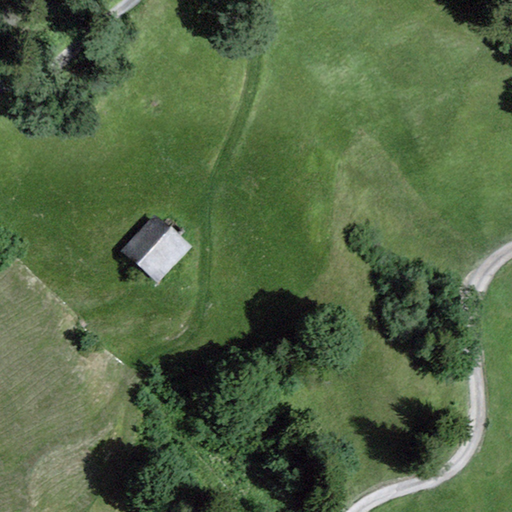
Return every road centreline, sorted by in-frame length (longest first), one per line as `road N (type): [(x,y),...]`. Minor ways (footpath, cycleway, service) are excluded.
road 1 (track): [(360,511),(380,495),(432,481),(466,454),(480,413),(473,300),(489,269),(511,251)]
road 2 (track): [(137,0),(56,63),(0,70)]
